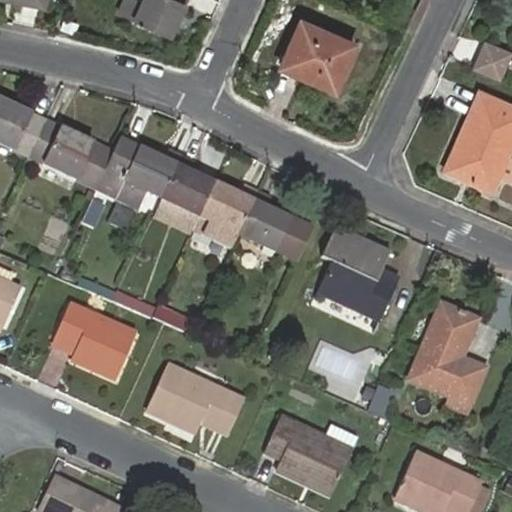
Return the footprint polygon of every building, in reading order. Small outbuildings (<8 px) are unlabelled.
[(182,0),(139,0),(139,1),(137,0),(121,0),(114,14),(165,38),(182,0)] [(350,44),(297,21),(277,68),(329,91),(350,44)] [(470,70),(496,82),(507,53),(482,42),(470,70)] [(488,191),(496,174),(506,151),(511,137),(511,108),(478,94),(443,172),(488,191)] [(0,145),(27,158),(44,123),(0,104),(0,145)] [(44,123),(27,158),(94,189),(111,153),(44,123)] [(111,153),(94,189),(136,208),(143,194),(157,201),(178,157),(165,151),(159,161),(116,141),(111,153)] [(511,153),(506,151),(496,174),(511,181),(511,153)] [(192,164),(178,157),(157,201),(173,208),(187,214),(196,218),(211,185),(187,174),(192,164)] [(189,233),(228,251),(235,235),(255,193),(240,186),(235,196),(211,185),(196,218),(189,233)] [(235,235),(294,264),(309,231),(264,210),(268,200),(255,193),(235,235)] [(102,203),(91,198),(81,218),(93,223),(102,203)] [(187,214),(173,208),(166,222),(181,228),(187,214)] [(387,252),(332,229),(320,258),(327,262),(313,295),(376,323),(393,284),(376,277),(387,252)] [(0,323),(2,324),(17,291),(0,283),(0,323)] [(114,291),(109,301),(150,318),(155,309),(114,291)] [(203,298),(190,292),(182,307),(195,314),(203,298)] [(475,320),(438,304),(406,379),(448,398),(444,406),(463,414),(483,369),(459,358),(475,320)] [(72,350),(67,361),(113,381),(132,335),(65,306),(51,340),(72,350)] [(45,351),(67,361),(72,350),(51,340),(45,351)] [(242,402),(164,367),(143,413),(193,434),(198,424),(226,436),(242,402)] [(348,451),(325,440),(277,418),(262,453),(278,460),(273,471),(328,496),(350,451),(348,451)] [(331,427),(325,440),(348,451),(354,438),(331,427)] [(465,511),(478,485),(413,455),(393,499),(422,511),(440,511),(443,509),(449,511),(465,511)] [(511,478),(506,475),(500,489),(509,493),(511,486),(511,478)] [(119,511),(51,479),(34,511),(119,511)] [(471,511),(480,511),(489,490),(481,487),(470,511),(471,511)]
